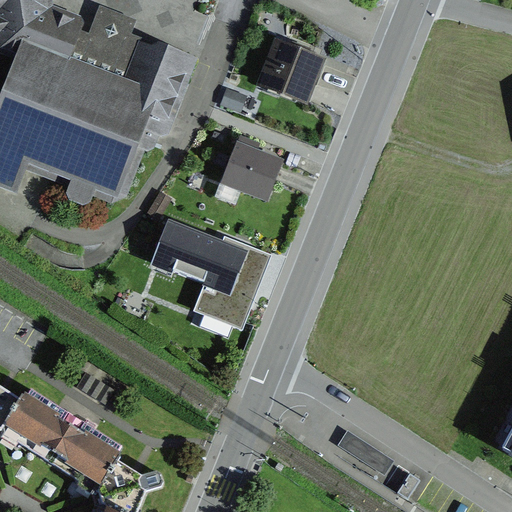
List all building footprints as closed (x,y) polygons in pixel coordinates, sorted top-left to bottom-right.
[(55,0),(0,0),(0,60),(18,67),(0,111),(0,193),(15,200),(28,174),(117,210),(142,157),(154,154),(159,144),(165,142),(195,63),(131,40),(137,26),(101,13),(94,26),(58,12),(55,0)] [(323,67),(275,46),(255,94),(302,114),(323,67)] [(284,169),(236,151),(221,192),(268,210),(284,169)] [(272,263),(169,222),(148,272),(204,294),(194,318),(243,338),(272,263)] [(0,442),(3,442),(96,499),(98,507),(99,511),(142,511),(154,484),(136,474),(0,395),(0,442)] [(511,421),(494,454),(511,463),(511,421)]
